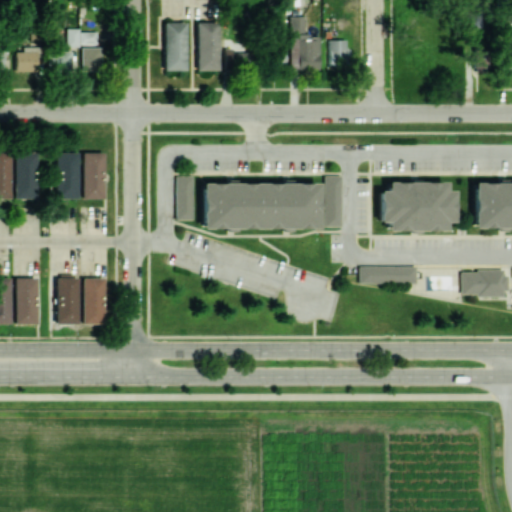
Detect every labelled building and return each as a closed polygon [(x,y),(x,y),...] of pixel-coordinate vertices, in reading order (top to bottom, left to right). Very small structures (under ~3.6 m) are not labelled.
[(317,70),(317,35),(302,35),(302,16),(287,16),(288,70),(317,70)] [(184,22),(162,22),(161,70),(183,70),(184,22)] [(193,69),(216,70),(216,23),(194,23),(193,69)] [(79,71),(98,70),(98,45),(95,45),(95,31),(77,31),(77,27),(64,28),(64,46),(79,46),(79,71)] [(345,39),(326,40),(326,67),(346,67),(345,39)] [(12,51),(13,71),(35,71),(35,46),(20,47),(20,51),(12,51)] [(283,65),(283,46),(268,46),(269,66),(283,65)] [(219,64),(248,64),(248,49),(219,50),(219,64)] [(486,49),(470,49),(471,72),(487,72),(486,49)] [(70,51),(46,50),(45,71),(69,71),(70,51)] [(13,199),(35,198),(33,150),(11,151),(13,199)] [(0,197),(8,198),(8,151),(0,151),(0,197)] [(76,198),(75,152),(53,152),(53,198),(76,198)] [(79,198),(101,198),(101,152),(79,152),(79,198)] [(321,226),(339,226),(338,174),(320,175),(321,226)] [(173,219),(191,219),(190,175),(172,176),(173,219)] [(383,230),(442,230),(442,222),(450,222),(450,190),(442,190),(442,181),(383,182),(383,190),(375,190),(375,222),(383,222),(383,230)] [(511,181),(470,182),(469,227),(511,227),(511,181)] [(314,182),(197,182),(197,228),(288,228),(314,228),(314,182)] [(413,282),(413,265),(356,266),(356,283),(413,282)] [(457,270),(457,294),(503,295),(503,270),(457,270)] [(8,278),(0,277),(0,323),(7,323),(8,278)] [(34,323),(33,277),(11,277),(12,323),(34,323)] [(75,323),(75,277),(53,277),(53,323),(75,323)] [(79,323),(101,323),(102,277),(79,277),(79,323)]
